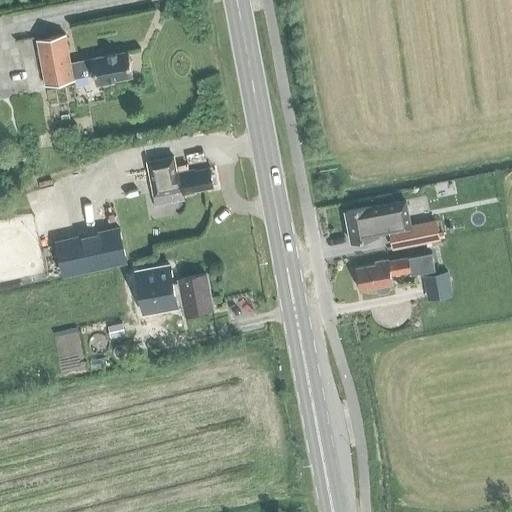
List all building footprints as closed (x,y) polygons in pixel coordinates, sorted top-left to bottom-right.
[(130,75),(127,58),(126,49),(90,56),(91,59),(70,63),(65,35),(36,40),(44,85),(73,80),(72,76),(93,73),(94,82),(130,75)] [(212,168),(194,172),(194,169),(175,173),(172,157),(147,162),(154,196),(183,191),(183,194),(195,192),(194,188),(215,184),(212,168)] [(406,207),(401,204),(372,209),(372,207),(344,212),(350,245),(380,240),(377,225),(398,221),(405,220),(408,217),(406,207)] [(391,248),(423,243),(420,227),(410,228),(389,232),(389,233),(389,236),(391,248)] [(120,229),(57,243),(63,274),(127,261),(120,229)] [(376,288),(376,291),(380,294),(386,292),(389,289),(388,286),(392,285),(390,277),(410,273),(407,258),(356,268),(360,291),(376,288)] [(423,276),(428,300),(452,296),(447,272),(423,276)] [(140,298),(145,323),(184,316),(182,308),(188,307),(189,312),(214,308),(207,273),(182,278),(187,300),(179,301),(177,291),(140,298)] [(121,324),(107,327),(109,339),(123,336),(121,324)]
